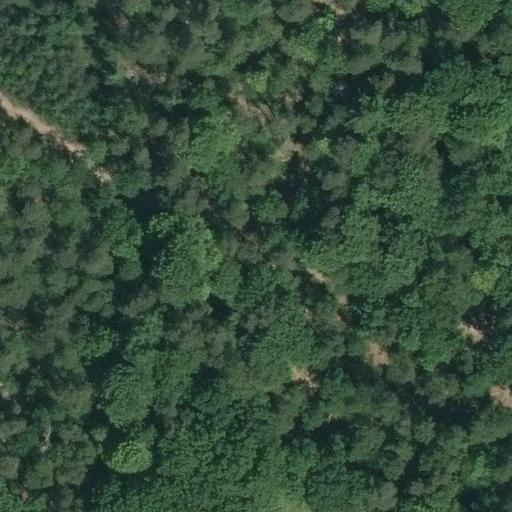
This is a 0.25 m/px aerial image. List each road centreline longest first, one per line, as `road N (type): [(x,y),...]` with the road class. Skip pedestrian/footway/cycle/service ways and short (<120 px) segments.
road 1 (track): [(0,101),(169,210),(321,279),(511,15)]
road 2 (track): [(321,279),(360,297),(511,336)]
